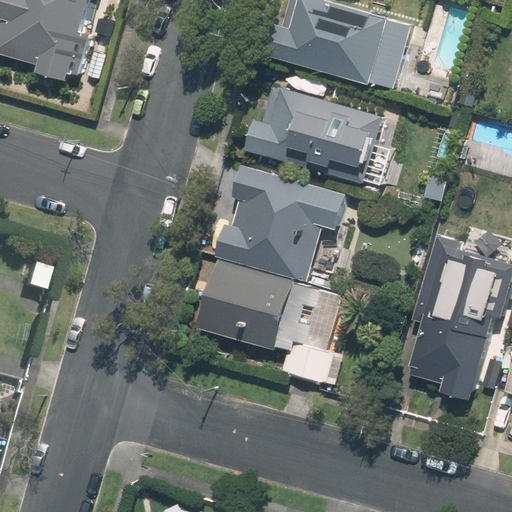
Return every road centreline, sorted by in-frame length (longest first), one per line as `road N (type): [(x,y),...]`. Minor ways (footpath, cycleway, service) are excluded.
road 1 (residential): [(497,511),(90,397)]
road 2 (residential): [(143,200),(201,0)]
road 3 (residential): [(90,397),(143,200)]
road 4 (residential): [(143,200),(0,161)]
